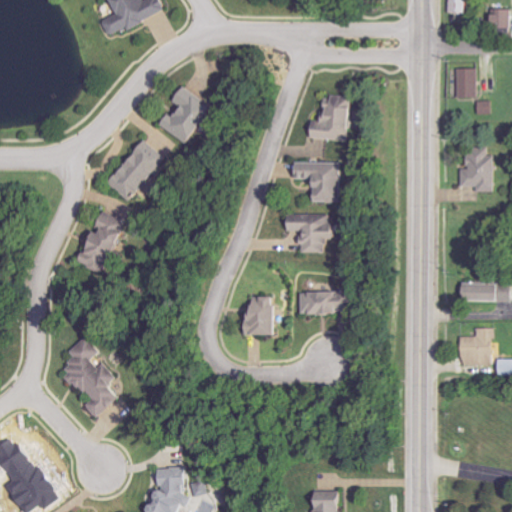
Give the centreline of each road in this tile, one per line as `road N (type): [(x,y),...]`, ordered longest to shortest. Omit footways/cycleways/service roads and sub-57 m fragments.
road 1 (tertiary): [(420,0),(416,511)]
road 2 (residential): [(420,42),(211,30),(165,59),(71,160),(0,160)]
road 3 (residential): [(305,41),(209,337),(222,362),(246,373),(331,364)]
road 4 (residential): [(71,160),(73,203),(39,279),(34,360),(24,390),(0,410)]
